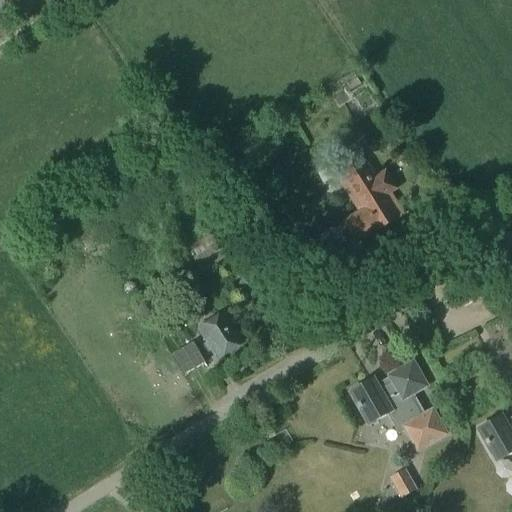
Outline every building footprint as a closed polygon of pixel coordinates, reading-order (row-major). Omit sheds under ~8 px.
[(350,93),(360,86),(354,76),(343,82),(350,93)] [(267,150),(283,140),(276,128),(260,138),(267,150)] [(368,160),(334,181),(355,215),(342,223),(357,246),(406,215),(393,194),(398,191),(386,171),(378,176),(368,160)] [(274,190),(258,201),(267,214),(283,203),(274,190)] [(290,235),(301,228),(287,207),(276,214),(290,235)] [(219,248),(212,236),(191,249),(197,258),(193,261),(202,274),(226,259),(228,263),(243,254),(234,239),(219,248)] [(313,300),(328,289),(290,238),(275,249),(313,300)] [(176,274),(189,268),(182,254),(169,260),(176,274)] [(235,270),(231,263),(225,267),(247,301),(260,292),(243,265),(235,270)] [(185,320),(178,309),(166,316),(164,312),(153,319),(167,341),(178,334),(173,327),(185,320)] [(219,359),(242,345),(224,316),(199,332),(207,344),(204,346),(209,352),(213,350),(219,359)] [(410,397),(425,388),(412,364),(388,378),(391,382),(378,390),(372,380),(348,394),(367,427),(388,415),(398,433),(404,429),(416,452),(444,436),(431,413),(422,418),(410,397)] [(511,423),(506,427),(500,417),(476,431),(495,464),(511,454),(511,423)] [(400,498),(414,490),(404,472),(390,480),(400,498)]
